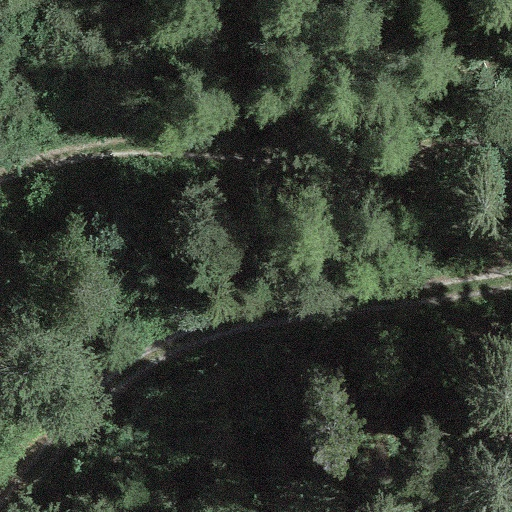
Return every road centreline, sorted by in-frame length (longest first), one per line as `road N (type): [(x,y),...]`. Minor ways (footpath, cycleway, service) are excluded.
road 1 (track): [(20,511),(112,390),(201,336),(308,310),(511,284)]
road 2 (track): [(511,142),(387,160),(91,159),(0,185)]
